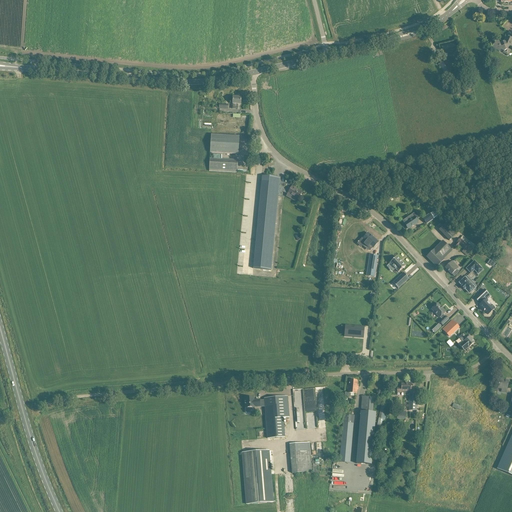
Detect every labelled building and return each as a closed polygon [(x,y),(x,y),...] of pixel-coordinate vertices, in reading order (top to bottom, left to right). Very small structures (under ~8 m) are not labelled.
[(493,45),(492,48),(500,52),(501,50),(504,51),(508,50),(509,47),(510,48),(511,44),(511,34),(509,33),(507,37),(506,36),(504,42),(501,43),(495,40),(493,45)] [(456,55),(455,51),(456,51),(454,44),(442,47),(443,54),(447,53),(448,57),(456,55)] [(445,76),(452,73),(446,61),(439,64),(445,76)] [(240,110),(241,97),(233,97),(233,104),(238,105),(237,110),(240,110)] [(211,135),(210,152),(238,154),(239,136),(211,135)] [(237,173),(238,161),(209,160),(209,171),(237,173)] [(272,177),(262,177),(253,269),(271,270),(278,196),(282,197),(283,192),(285,188),(285,183),(280,182),(280,178),(277,178),(277,176),(272,176),(272,177)] [(285,188),(283,192),(287,194),(288,194),(287,195),(294,198),(294,199),(298,201),(298,199),(300,197),(302,192),(296,189),(296,190),(292,187),(292,186),(289,191),(285,188)] [(391,197),(385,201),(387,205),(394,200),(391,197)] [(426,224),(434,219),(438,217),(434,211),(422,218),(426,224)] [(408,221),(406,218),(403,221),(404,224),(408,229),(418,222),(417,220),(420,217),(416,212),(413,214),(415,217),(408,221)] [(454,225),(449,220),(439,230),(449,241),(456,234),(451,228),(454,225)] [(364,236),(360,241),(363,244),(363,245),(367,248),(368,248),(370,249),(371,250),(373,248),(378,242),(372,237),(373,237),(372,237),(371,236),(372,236),(371,236),(368,233),(365,237),(364,236)] [(503,251),(507,241),(498,237),(494,247),(503,251)] [(457,242),(454,246),(457,248),(459,245),(464,250),(469,254),(472,250),(474,249),(468,244),(467,245),(460,239),(457,242)] [(450,249),(445,243),(443,241),(434,250),(442,258),(450,249)] [(434,250),(427,257),(437,267),(444,260),(442,258),(434,250)] [(368,269),(367,276),(374,277),(375,270),(377,256),(370,255),(368,269)] [(405,266),(397,257),(390,263),(398,272),(405,266)] [(476,271),(478,274),(483,270),(475,261),(467,269),(471,273),(475,269),(476,271)] [(454,267),(450,263),(445,268),(452,274),(454,277),(458,273),(456,270),(458,268),(455,265),(454,267)] [(393,283),(398,289),(409,279),(403,273),(393,283)] [(471,292),(472,293),(474,290),(473,289),(475,288),(476,286),(467,277),(465,278),(460,283),(462,286),(462,287),(464,289),(465,289),(469,293),(471,292)] [(504,302),(509,296),(493,284),(489,289),(492,290),(491,291),(504,302)] [(478,309),(488,317),(494,310),(483,301),(486,297),(481,293),(473,302),(477,306),(479,303),(481,305),(478,309)] [(443,325),(449,320),(446,316),(445,317),(443,314),(446,312),(438,303),(431,309),(440,318),(440,317),(442,320),(440,322),(443,325)] [(448,329),(445,332),(449,337),(455,331),(459,328),(452,321),(449,324),(446,327),(448,329)] [(364,337),(364,333),(366,333),(366,326),(351,326),(351,331),(350,331),(350,337),(364,337)] [(464,333),(459,338),(463,342),(459,345),(464,351),(469,347),(474,343),(474,342),(472,340),(473,339),(469,335),(467,337),(464,333)] [(506,393),(508,381),(500,379),(499,383),(498,384),(496,384),(494,392),(497,392),(498,388),(502,389),(502,392),(506,393)] [(357,393),(357,389),(358,381),(349,380),(349,386),(348,386),(347,390),(348,390),(348,393),(345,392),(344,400),(347,401),(348,398),(350,396),(354,396),(354,393),(357,393)] [(411,394),(411,383),(408,383),(408,384),(401,384),(401,388),(397,388),(397,393),(402,393),(402,392),(405,392),(405,395),(409,395),(409,394),(411,394)] [(416,403),(416,401),(417,401),(417,394),(412,394),(412,397),(409,397),(409,411),(416,411),(417,403),(416,403)] [(386,416),(390,396),(387,395),(385,403),(382,402),(377,427),(383,429),(385,421),(386,416)] [(249,398),(249,397),(245,397),(245,398),(245,408),(250,408),(250,411),(255,410),(254,407),(260,406),(259,400),(254,400),(254,397),(249,398)] [(268,439),(285,437),(283,418),(289,417),(287,397),(264,399),(268,439)] [(371,465),(376,413),(373,413),(374,398),(362,397),(356,464),(371,465)] [(350,463),(354,415),(344,415),(340,462),(350,463)] [(511,434),(507,445),(497,469),(511,475),(511,434)] [(312,472),(309,442),(289,444),(292,474),(312,472)] [(243,453),(247,504),(273,502),(269,451),(243,453)]
